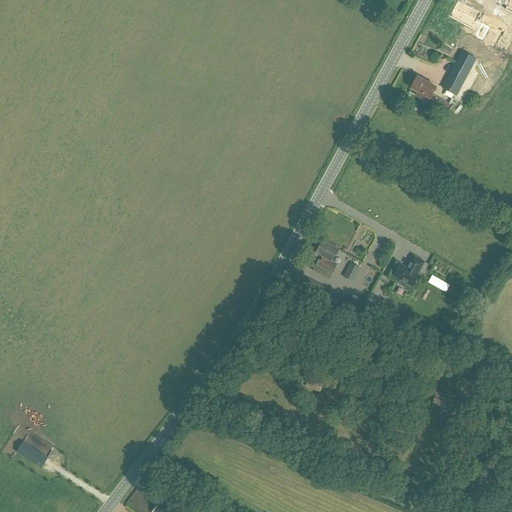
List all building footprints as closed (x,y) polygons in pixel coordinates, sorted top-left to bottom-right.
[(477,22),(482,13),(458,0),(457,0),(448,17),(476,33),(474,37),(494,48),(502,34),(482,23),(481,24),(477,22)] [(445,52),(454,56),(456,51),(447,47),(445,52)] [(462,51),(442,88),(457,96),(477,59),(462,51)] [(481,66),(495,76),(504,63),(490,53),(481,66)] [(418,77),(411,89),(416,92),(415,95),(445,111),(449,104),(433,95),(437,87),(418,77)] [(319,260),(314,270),(329,278),(337,264),(332,261),(338,249),(324,241),(317,254),(324,258),(322,261),(319,260)] [(400,264),(393,276),(401,280),(399,284),(406,288),(408,284),(413,287),(420,275),(418,274),(425,262),(413,255),(409,263),(410,264),(408,268),(400,264)] [(360,268),(350,263),(346,270),(356,275),(360,268)] [(309,278),(301,292),(333,310),(340,295),(309,278)] [(386,313),(370,304),(364,315),(380,323),(386,313)] [(310,382),(308,387),(321,391),(322,385),(310,382)] [(335,389),(333,397),(353,402),(355,395),(335,389)] [(422,389),(419,399),(425,401),(428,391),(422,389)] [(439,393),(434,407),(456,414),(461,400),(439,393)] [(319,397),(316,403),(324,406),(326,399),(319,397)] [(18,459),(12,469),(34,482),(40,472),(18,459)] [(180,492),(172,486),(168,491),(176,497),(180,492)] [(188,498),(183,505),(190,511),(197,503),(188,498)] [(163,500),(154,511),(175,511),(177,511),(163,500)]
